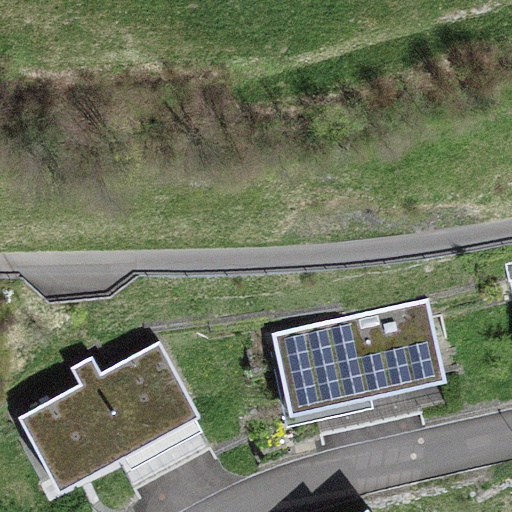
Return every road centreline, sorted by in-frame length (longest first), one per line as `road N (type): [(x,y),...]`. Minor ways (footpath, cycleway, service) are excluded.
road 1 (unclassified): [(511,230),(312,258),(0,265)]
road 2 (residential): [(511,435),(387,464),(243,511)]
